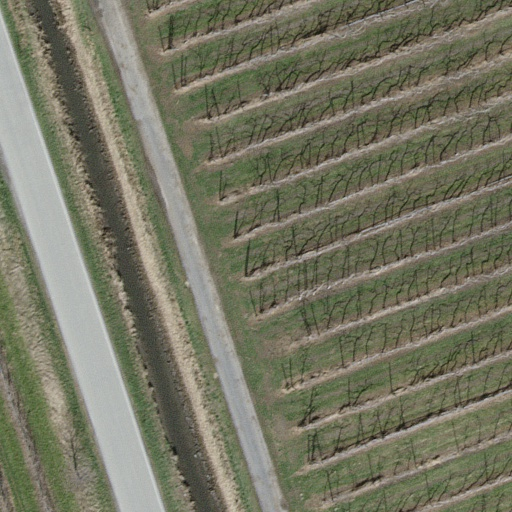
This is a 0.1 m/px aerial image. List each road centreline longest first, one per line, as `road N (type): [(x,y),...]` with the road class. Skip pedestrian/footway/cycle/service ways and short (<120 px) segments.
road 1 (track): [(103,0),(274,511)]
road 2 (tertiary): [(134,511),(0,106)]
